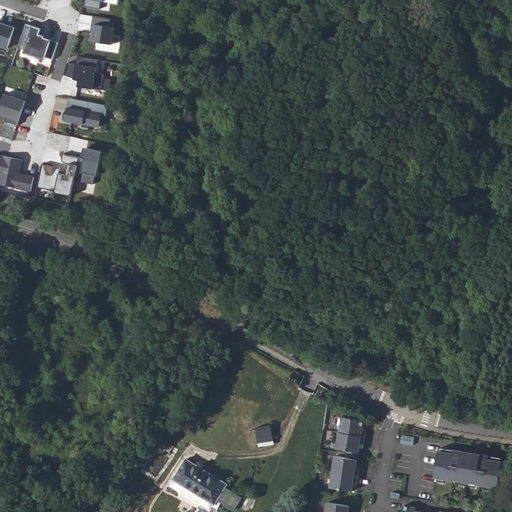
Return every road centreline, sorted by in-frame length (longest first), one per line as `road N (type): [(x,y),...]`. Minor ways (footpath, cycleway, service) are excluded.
road 1 (residential): [(0,219),(143,275),(350,387),(397,404)]
road 2 (residential): [(0,146),(26,155),(69,22),(0,0)]
